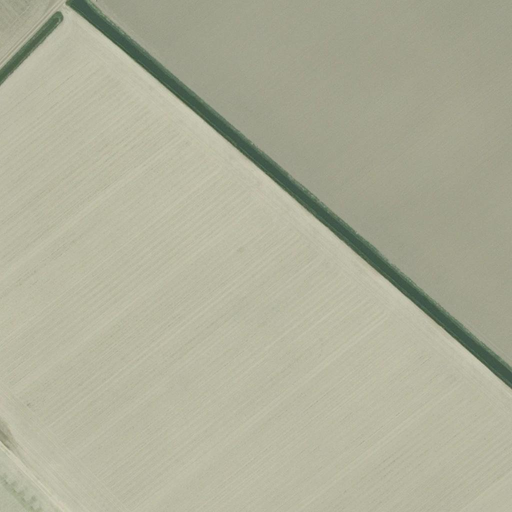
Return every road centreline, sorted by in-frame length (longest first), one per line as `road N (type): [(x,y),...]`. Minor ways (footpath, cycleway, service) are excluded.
road 1 (track): [(511,398),(71,17),(62,0)]
road 2 (track): [(511,363),(93,0)]
